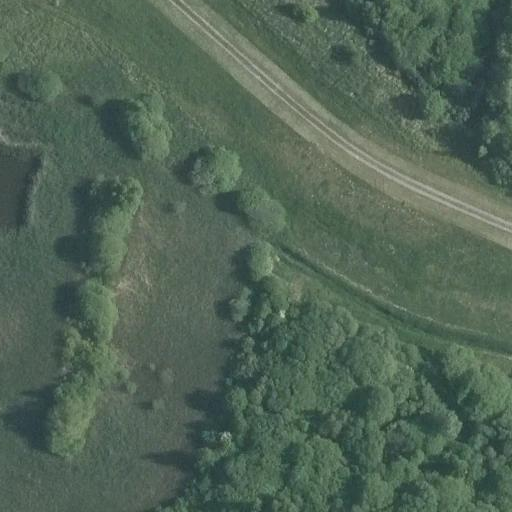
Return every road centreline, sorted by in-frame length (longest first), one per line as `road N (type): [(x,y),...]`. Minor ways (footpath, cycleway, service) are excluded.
road 1 (track): [(511,227),(379,169),(335,140),(176,0)]
road 2 (track): [(502,0),(451,202)]
